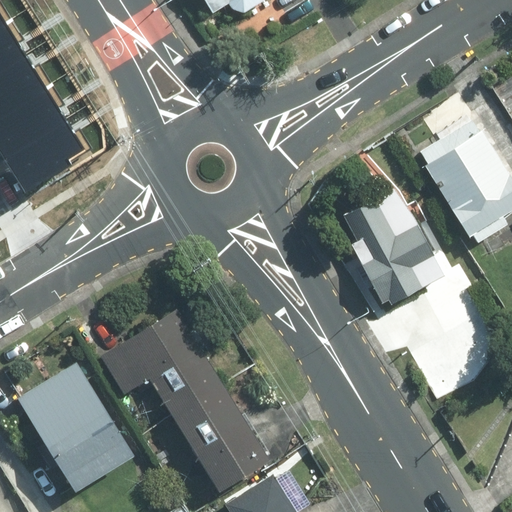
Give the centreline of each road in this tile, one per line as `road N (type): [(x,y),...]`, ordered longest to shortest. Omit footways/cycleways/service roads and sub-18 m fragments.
road 1 (secondary): [(435,28),(260,174)]
road 2 (secondary): [(239,122),(435,28)]
road 3 (secondary): [(341,368),(215,211)]
road 4 (secondary): [(255,188),(341,368)]
road 5 (secondary): [(430,511),(341,368)]
road 6 (residential): [(203,209),(48,267)]
road 7 (residential): [(48,267),(166,157)]
road 8 (secondary): [(106,0),(217,115)]
road 9 (secondary): [(170,142),(106,0)]
